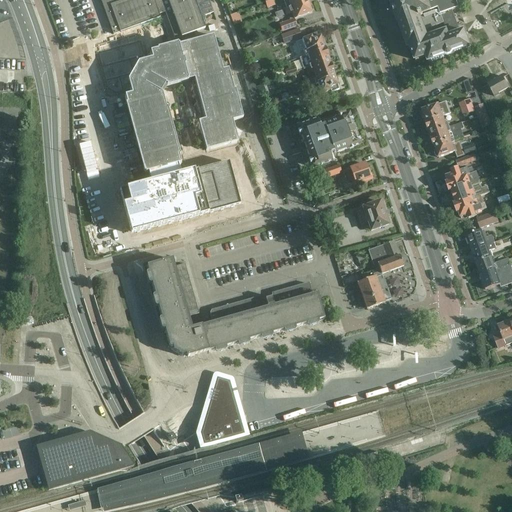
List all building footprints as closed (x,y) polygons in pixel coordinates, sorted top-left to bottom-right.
[(73,0),(87,49),(97,46),(136,36),(142,35),(132,0),(73,0)] [(263,0),(265,3),(266,8),(272,6),(269,0),(263,0)] [(307,2),(308,1),(307,0),(282,0),(286,9),(307,2)] [(390,0),(390,2),(398,23),(399,23),(408,48),(411,47),(415,61),(427,57),(428,63),(470,48),(464,32),(460,33),(452,11),(459,8),(455,0),(390,0)] [(307,2),(286,9),(284,10),(286,16),(292,13),(294,20),(311,14),(311,13),(312,11),(311,7),(309,7),(307,2)] [(282,33),(297,27),(294,19),(279,24),(282,33)] [(284,45),(302,38),(298,29),(280,36),(284,45)] [(305,56),(324,49),(318,32),(310,35),(310,38),(302,41),(305,50),(303,51),(305,56)] [(98,51),(95,51),(105,88),(115,94),(130,90),(131,96),(128,97),(124,98),(125,103),(126,104),(145,175),(148,174),(177,166),(180,165),(175,146),(164,104),(162,95),(161,95),(163,93),(166,87),(188,81),(194,80),(200,104),(205,121),(198,123),(206,151),(238,143),(233,125),(232,122),(242,119),(239,104),(235,90),(233,91),(228,70),(222,71),(213,36),(149,53),(150,57),(145,58),(140,39),(137,40),(136,36),(97,46),(98,51)] [(324,49),(305,56),(305,57),(299,59),(303,70),(309,68),(309,67),(329,60),(325,49),(324,49)] [(458,59),(460,65),(472,60),(470,54),(458,59)] [(309,67),(309,68),(310,73),(307,74),(309,81),(315,79),(333,72),(329,60),(309,67)] [(284,71),(286,77),(297,73),(295,67),(284,71)] [(315,79),(309,81),(311,86),(315,85),(315,86),(317,85),(320,95),(329,92),(330,94),(338,91),(332,73),(333,73),(333,72),(315,79)] [(271,132),(265,113),(250,73),(243,76),(263,134),(271,132)] [(0,90),(9,91),(10,77),(0,76),(0,90)] [(509,89),(503,77),(487,85),(494,97),(509,89)] [(459,104),(461,111),(473,107),(471,100),(459,104)] [(426,123),(443,117),(445,117),(443,111),(441,112),(439,105),(422,111),(422,112),(421,114),(422,118),(425,119),(426,123)] [(474,108),(478,117),(486,114),(483,105),(474,108)] [(473,107),(461,111),(463,117),(475,112),(473,107)] [(478,117),(482,129),(490,126),(486,114),(478,117)] [(330,155),(359,145),(348,115),(319,125),(317,120),(298,127),(312,168),(332,161),(330,155)] [(429,135),(449,128),(447,122),(446,123),(443,117),(426,123),(425,124),(429,135)] [(189,128),(191,123),(184,119),(182,124),(189,128)] [(434,147),(452,140),(450,135),(451,134),(451,133),(464,129),(462,124),(449,128),(429,135),(434,147)] [(453,140),(452,140),(434,147),(435,147),(436,151),(435,153),(436,157),(439,158),(439,159),(456,153),(454,146),(456,145),(453,140)] [(458,168),(472,163),(469,157),(455,162),(458,168)] [(151,184),(123,191),(134,234),(240,205),(229,163),(180,176),(177,166),(148,174),(151,184)] [(320,181),(340,173),(341,173),(338,165),(317,172),(320,181)] [(363,182),(371,179),(368,171),(367,171),(364,165),(345,172),(347,178),(352,176),(355,182),(362,180),(363,182)] [(449,193),(475,183),(473,175),(474,174),(472,168),(468,170),(460,172),(459,170),(451,173),(452,175),(446,178),(448,183),(447,184),(447,187),(449,193)] [(501,174),(506,188),(511,185),(511,176),(510,171),(501,174)] [(475,183),(449,193),(451,195),(452,195),(454,202),(454,203),(453,205),(454,206),(476,198),(476,199),(489,194),(488,191),(481,193),(479,189),(478,190),(475,183)] [(489,194),(476,199),(476,198),(454,206),(456,212),(458,213),(458,214),(459,214),(461,219),(467,217),(468,220),(476,217),(475,214),(483,211),(487,210),(485,204),(483,205),(481,198),(489,194)] [(371,232),(388,225),(380,202),(363,208),(365,214),(361,216),(362,220),(366,219),(371,232)] [(478,223),(496,217),(495,212),(476,219),(478,223)] [(496,217),(478,223),(480,229),(498,223),(496,217)] [(471,251),(494,243),(492,237),(484,240),(481,231),(466,236),(471,251)] [(381,275),(382,276),(381,275),(403,267),(399,256),(399,257),(393,242),(383,246),(368,252),(373,267),(377,265),(379,269),(371,272),(373,277),(374,276),(374,278),(381,275)] [(476,263),(491,258),(489,252),(496,249),(494,243),(471,251),(476,263)] [(366,263),(362,253),(356,256),(360,266),(366,263)] [(493,265),(491,258),(476,263),(480,276),(510,265),(508,259),(493,265)] [(173,273),(171,268),(170,261),(172,260),(169,261),(169,260),(143,268),(163,338),(166,337),(169,349),(172,348),(186,356),(187,358),(324,320),(318,296),(317,297),(316,294),(312,295),(309,286),(306,284),(271,294),(271,298),(265,300),(262,296),(211,311),(209,314),(213,326),(202,329),(201,326),(189,330),(185,318),(184,312),(182,307),(181,301),(179,296),(178,290),(176,285),(175,279),(173,273)] [(173,273),(186,270),(184,264),(171,268),(173,273)] [(511,270),(510,265),(480,276),(485,290),(500,285),(501,289),(511,284),(511,270)] [(175,279),(188,275),(186,270),(173,273),(175,279)] [(390,300),(381,276),(375,278),(373,278),(371,272),(361,276),(363,282),(357,284),(366,310),(385,303),(384,302),(390,300)] [(176,285),(189,281),(188,275),(175,279),(176,285)] [(178,290),(191,286),(189,281),(176,285),(178,290)] [(179,296),(192,292),(191,286),(178,290),(179,296)] [(394,295),(402,293),(399,286),(391,288),(394,295)] [(181,301),(194,297),(192,292),(179,296),(181,301)] [(404,296),(395,297),(396,305),(405,304),(404,296)] [(182,307),(195,303),(194,297),(181,301),(182,307)] [(184,312),(197,309),(195,303),(182,307),(184,312)] [(197,309),(184,312),(185,318),(198,314),(197,309)] [(511,327),(510,323),(505,325),(504,323),(499,325),(500,327),(498,327),(501,333),(493,337),(498,350),(506,347),(511,344),(511,327)] [(405,381),(426,376),(425,368),(414,370),(412,359),(401,361),(405,381)] [(195,435),(195,436),(199,449),(199,450),(200,450),(245,437),(249,436),(236,391),(233,380),(233,379),(232,379),(232,378),(231,378),(231,377),(230,377),(216,373),(215,373),(214,373),(214,374),(213,374),(212,375),(212,376),(204,402),(203,407),(196,430),(195,432),(195,433),(195,435)] [(133,467),(121,447),(87,433),(36,448),(48,491),(133,467)] [(362,458),(365,467),(382,462),(379,453),(362,458)]
